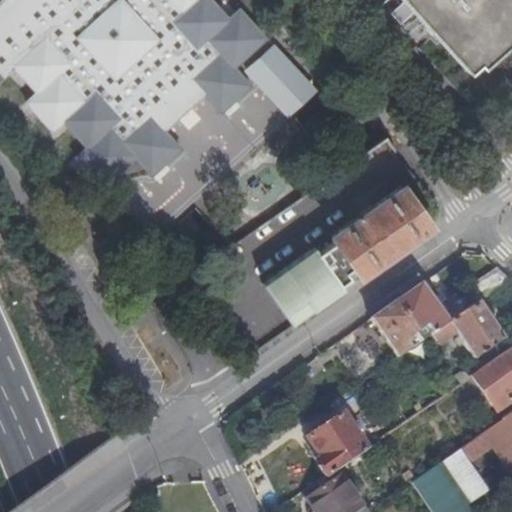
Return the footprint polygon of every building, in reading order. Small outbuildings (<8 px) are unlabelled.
[(0,0),(0,75),(11,66),(34,91),(23,101),(50,130),(61,121),(84,147),(73,157),(100,185),(132,156),(149,174),(177,148),(161,129),(201,92),(218,110),(247,83),(231,65),(263,36),(236,7),(226,16),(211,0),(0,0)] [(511,0),(407,0),(465,64),(511,23),(511,0)] [(358,276),(430,225),(400,184),(371,204),(370,203),(359,211),(360,212),(328,235),(332,240),(316,251),(313,247),(261,284),(290,325),(334,293),(327,284),(336,278),(339,283),(348,275),(345,271),(351,267),(358,276)] [(508,280),(495,268),(467,287),(477,302),(508,280)] [(334,293),(344,286),(343,285),(341,286),(339,283),(336,278),(327,284),(334,293)] [(447,322),(420,283),(395,301),(415,330),(423,325),(430,334),(447,322)] [(415,330),(395,301),(369,319),(395,357),(412,346),(406,337),(415,330)] [(477,302),(447,322),(430,334),(427,336),(433,345),(453,331),(472,359),(502,338),(477,302)] [(423,325),(415,330),(421,339),(427,336),(430,334),(423,325)] [(421,339),(415,330),(406,337),(412,346),(421,339)] [(511,347),(483,367),(507,402),(511,398),(511,347)] [(432,392),(437,399),(464,380),(460,374),(456,377),(456,376),(432,392)] [(311,456),(324,475),(334,469),(365,448),(359,440),(340,411),(304,435),(315,453),(311,456)] [(511,411),(481,433),(491,447),(509,474),(511,472),(511,411)] [(481,433),(457,450),(467,464),(491,447),(481,433)] [(457,450),(440,462),(467,503),(486,491),(467,464),(457,450)] [(410,483),(430,511),(454,511),(466,504),(467,503),(440,462),(410,483)] [(324,475),(302,491),(315,511),(363,511),(334,469),(324,475)]
